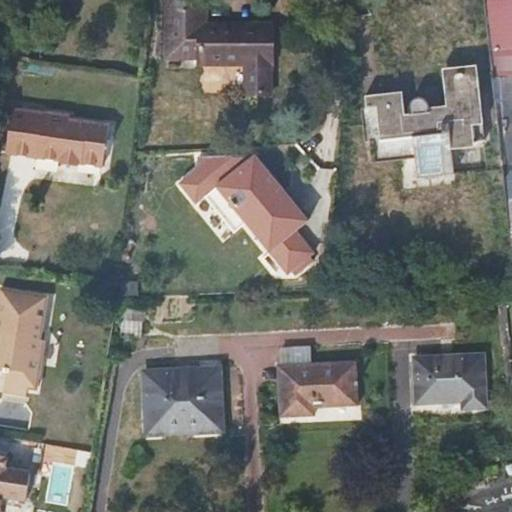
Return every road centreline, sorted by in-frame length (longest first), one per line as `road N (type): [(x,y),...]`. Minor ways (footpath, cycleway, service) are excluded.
road 1 (residential): [(246,344),(457,331)]
road 2 (residential): [(246,344),(253,511)]
road 3 (unknown): [(347,0),(343,142)]
